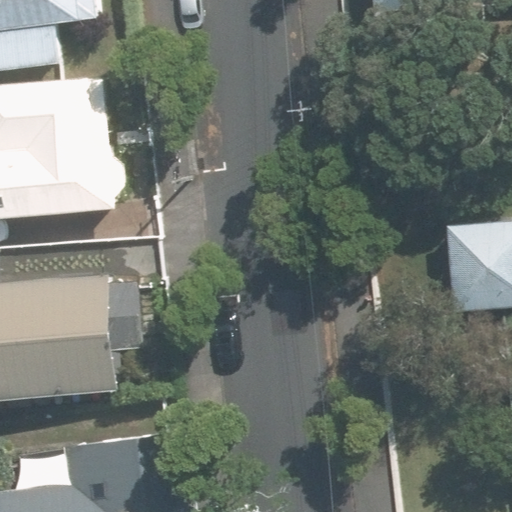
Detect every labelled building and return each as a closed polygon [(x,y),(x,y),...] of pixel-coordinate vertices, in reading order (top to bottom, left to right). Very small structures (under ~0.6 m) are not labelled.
[(98,0),(0,0),(0,62),(66,55),(62,24),(101,20),(98,0)] [(0,214),(126,205),(116,71),(0,80),(0,214)] [(458,308),(511,303),(511,218),(451,223),(458,308)] [(0,389),(124,380),(115,264),(1,272),(0,255),(0,389)] [(7,489),(10,511),(190,511),(178,428),(75,444),(80,477),(7,489)]
